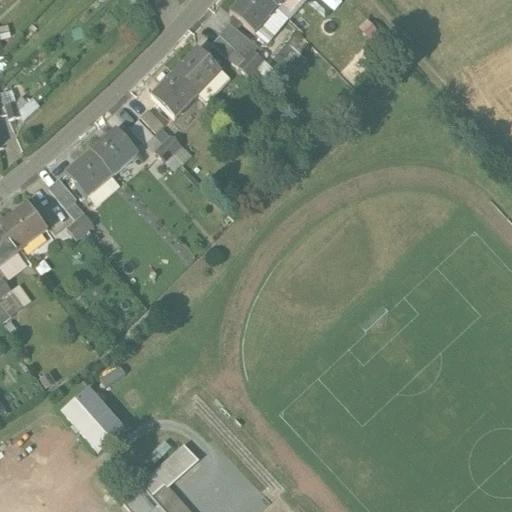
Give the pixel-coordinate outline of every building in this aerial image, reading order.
[(269,18),(246,0),(243,0),(224,24),(228,28),(225,31),(233,38),(236,34),(248,45),(269,18)] [(284,0),(246,0),(269,18),(284,0)] [(317,15),(306,6),(299,14),(310,24),(317,15)] [(249,58),(223,35),(213,47),(230,62),(239,70),(246,61),(249,58)] [(230,62),(213,47),(205,55),(222,70),(230,62)] [(191,59),(168,83),(192,106),(214,82),(191,59)] [(256,70),(246,61),(239,70),(249,79),(256,70)] [(239,70),(231,79),(241,88),(249,79),(239,70)] [(214,82),(192,106),(200,115),(224,90),(214,82)] [(192,106),(168,83),(145,107),(169,130),(192,106)] [(27,107),(12,120),(14,126),(19,130),(35,115),(27,107)] [(10,113),(0,115),(0,116),(2,123),(12,120),(10,113)] [(12,120),(2,123),(3,129),(14,126),(12,120)] [(158,137),(142,120),(134,128),(149,145),(158,137)] [(148,146),(133,129),(124,137),(139,154),(148,146)] [(111,141),(85,163),(106,187),(132,165),(111,141)] [(165,147),(157,155),(167,165),(175,157),(165,147)] [(167,165),(157,155),(149,163),(158,173),(167,165)] [(106,187),(85,163),(60,185),(81,209),(106,187)] [(71,211),(54,191),(42,200),(59,220),(71,211)] [(82,224),(71,211),(59,220),(70,233),(79,227),(82,224)] [(22,214),(0,230),(0,239),(15,260),(41,240),(22,214)] [(79,227),(70,233),(79,244),(87,237),(79,227)] [(79,244),(70,233),(61,240),(70,251),(79,244)] [(0,271),(15,260),(0,239),(0,271)] [(84,398),(58,422),(95,462),(121,439),(84,398)] [(161,467),(179,451),(170,441),(152,457),(161,467)] [(181,455),(136,494),(147,505),(191,466),(181,455)] [(152,511),(147,505),(136,494),(116,511),(117,511),(152,511)]
